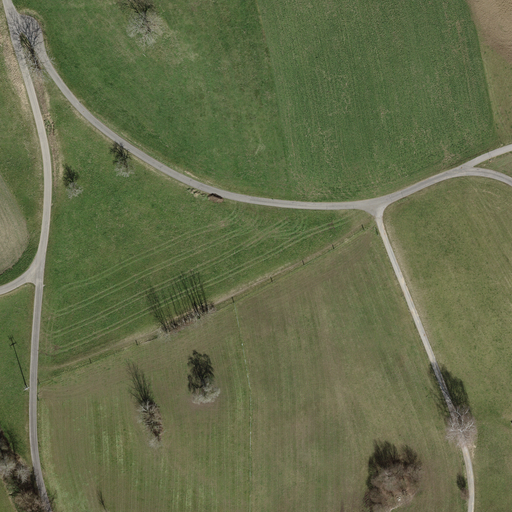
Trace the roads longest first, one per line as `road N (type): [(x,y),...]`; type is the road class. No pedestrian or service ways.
road 1 (unclassified): [(13,25),(35,31),(68,95),(100,125),(218,192),(308,205),(374,204),(458,170),(511,182)]
road 2 (track): [(374,204),(466,452),(470,511)]
road 3 (unclassified): [(13,25),(49,153),(38,270)]
road 4 (unclassified): [(38,270),(33,434),(50,511)]
